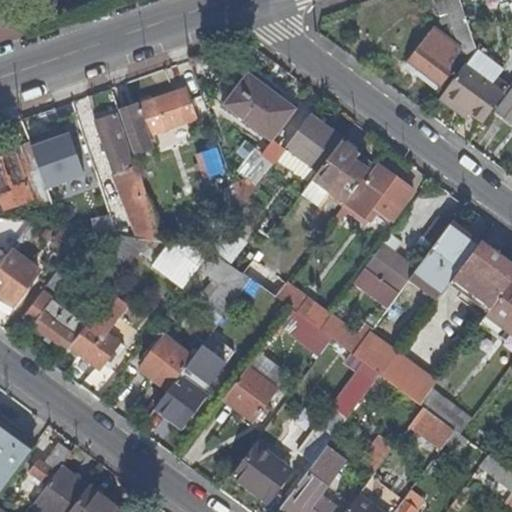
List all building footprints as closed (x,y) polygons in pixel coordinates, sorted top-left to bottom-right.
[(468,49),(450,0),(425,0),(433,25),(441,21),(443,25),(444,27),(445,28),(448,29),(456,51),(455,51),(427,29),(397,71),(425,92),(431,83),(439,88),(456,66),(468,49)] [(511,0),(503,0),(509,17),(511,16),(511,0)] [(468,49),(456,66),(497,96),(511,74),(511,73),(500,65),(497,69),(468,49)] [(497,96),(456,66),(439,88),(435,93),(463,114),(476,123),(485,111),(497,96)] [(268,140),(288,111),(240,76),(218,107),(266,142),(268,140)] [(507,124),(511,127),(511,78),(485,111),(506,126),(507,124)] [(431,83),(425,92),(432,97),(435,93),(439,88),(431,83)] [(142,241),(155,242),(125,159),(142,152),(136,136),(183,119),(173,90),(106,114),(107,116),(84,124),(88,135),(84,136),(90,155),(95,153),(98,161),(100,160),(108,181),(104,183),(124,238),(142,241)] [(463,114),(435,93),(432,97),(431,99),(459,120),(463,114)] [(299,119),(288,111),(268,140),(278,147),(299,119)] [(334,138),(302,114),(299,119),(278,147),(272,155),(305,179),(331,142),(334,138)] [(48,135),(19,146),(35,192),(64,181),(48,135)] [(350,156),(331,142),(305,179),(293,194),(309,206),(321,191),(337,203),(352,182),(360,171),(347,161),(350,156)] [(0,208),(35,197),(16,145),(0,150),(0,208)] [(260,151),(243,179),(257,188),(274,160),(260,151)] [(210,177),(201,152),(182,159),(191,184),(210,177)] [(355,182),(352,182),(337,203),(323,222),(330,226),(338,215),(356,228),(368,211),(382,221),(404,191),(368,165),(355,182)] [(229,209),(230,212),(246,190),(234,181),(221,185),(223,190),(229,209)] [(229,209),(223,190),(210,194),(217,214),(229,209)] [(416,234),(429,243),(439,228),(445,221),(432,212),(416,234)] [(449,235),(439,228),(429,243),(409,270),(406,273),(434,295),(446,279),(466,252),(447,238),(449,235)] [(107,288),(142,241),(124,238),(115,237),(88,274),(107,288)] [(211,238),(203,249),(221,263),(229,251),(211,238)] [(485,251),(473,242),(466,252),(446,279),(458,288),(485,251)] [(190,267),(203,249),(161,243),(145,265),(175,287),(190,267)] [(406,273),(409,270),(375,245),(357,268),(374,281),(392,293),(406,273)] [(221,263),(203,249),(190,267),(213,284),(196,307),(213,320),(235,291),(257,307),(265,295),(235,273),(221,263)] [(32,273),(2,251),(0,254),(0,301),(7,307),(32,273)] [(511,270),(485,251),(458,288),(485,308),(503,283),(511,270)] [(245,259),(235,273),(265,295),(302,323),(312,309),(245,259)] [(374,281),(357,268),(344,287),(361,299),(374,281)] [(57,280),(48,274),(37,288),(45,295),(57,280)] [(511,289),(503,283),(485,308),(479,316),(497,330),(511,340),(511,289)] [(64,347),(79,326),(34,292),(14,319),(60,352),(64,347)] [(79,326),(64,347),(92,368),(99,358),(105,362),(117,345),(98,331),(110,314),(95,304),(79,326)] [(497,330),(479,316),(472,324),(491,338),(497,330)] [(334,346),(346,355),(353,346),(341,336),(334,346)] [(172,375),(186,358),(158,337),(134,370),(161,390),(172,375)] [(353,346),(381,367),(386,360),(359,338),(353,346)] [(374,376),(381,367),(353,346),(346,355),(347,356),(371,374),(374,376)] [(371,374),(347,356),(340,365),(353,375),(364,383),(371,374)] [(228,362),(206,393),(246,423),(270,390),(239,367),(238,369),(228,362)] [(202,397),(172,375),(161,390),(148,409),(177,430),(202,397)] [(292,452),(305,462),(323,438),(364,383),(353,375),(334,400),(332,398),(292,452)] [(453,435),(462,423),(422,393),(412,405),(415,407),(429,417),(447,431),(453,435)] [(0,482),(27,447),(0,425),(0,482)] [(352,461),(367,472),(386,446),(371,435),(352,461)] [(342,452),(323,438),(305,462),(298,472),(301,474),(274,510),(276,511),(325,511),(329,508),(313,496),(319,488),(317,486),(342,452)] [(23,471),(41,484),(54,466),(64,452),(50,442),(35,464),(30,461),(23,471)] [(251,443),(229,473),(247,487),(254,478),(269,490),(285,468),(251,443)] [(511,511),(511,478),(480,455),(472,466),(508,493),(499,505),(507,511),(511,511)] [(62,511),(82,486),(54,466),(41,484),(25,505),(34,511),(62,511)] [(387,511),(396,501),(363,477),(336,511),(387,511)] [(254,478),(247,487),(263,498),(269,490),(254,478)] [(115,511),(82,486),(62,511),(115,511)] [(410,511),(396,501),(387,511),(410,511)]
